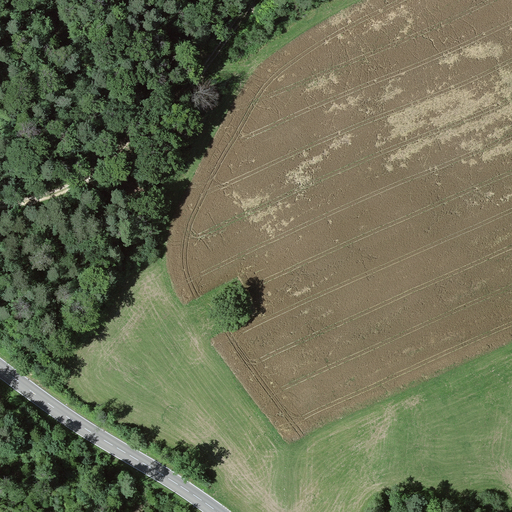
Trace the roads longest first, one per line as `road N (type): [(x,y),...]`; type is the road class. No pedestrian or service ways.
road 1 (track): [(0,203),(82,179),(213,56),(254,0)]
road 2 (secondary): [(0,369),(215,511)]
